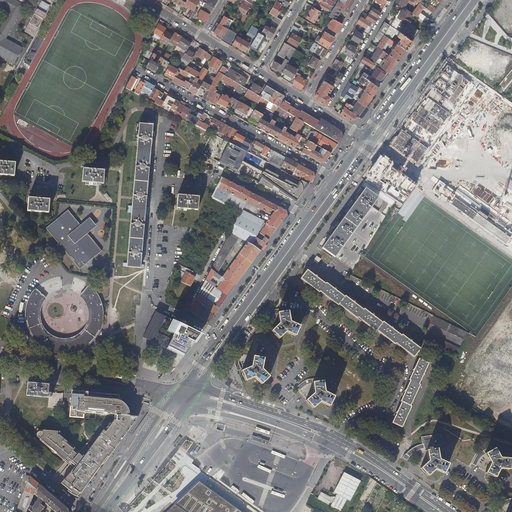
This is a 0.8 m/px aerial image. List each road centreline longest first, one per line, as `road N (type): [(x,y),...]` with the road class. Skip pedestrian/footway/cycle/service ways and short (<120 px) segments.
road 1 (secondary): [(449,511),(331,433),(198,387)]
road 2 (primary): [(198,387),(343,182)]
road 3 (secondary): [(191,398),(317,438),(407,494)]
road 4 (residential): [(148,80),(334,178)]
road 5 (primary): [(334,178),(216,336)]
road 6 (residential): [(216,336),(147,295),(158,179)]
road 7 (secondary): [(176,393),(0,351)]
road 8 (primary): [(372,143),(475,0)]
road 9 (primary): [(463,0),(363,137)]
road 10 (primary): [(176,393),(91,511)]
road 11 (primary): [(106,511),(191,398)]
road 12 (residential): [(394,0),(327,114)]
